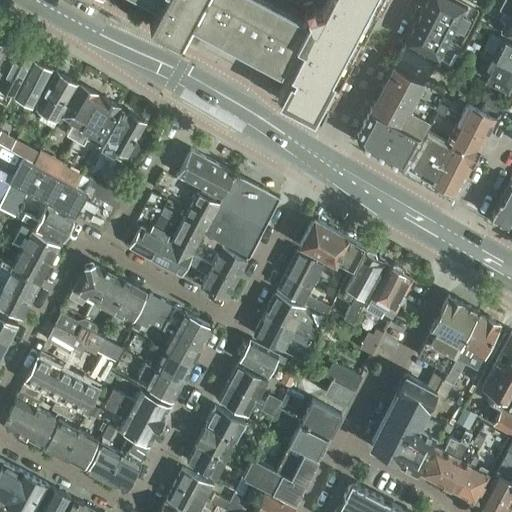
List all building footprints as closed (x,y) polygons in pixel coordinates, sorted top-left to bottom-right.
[(146,0),(157,6),(149,20),(149,21),(166,30),(179,37),(187,22),(191,24),(223,41),(280,71),(280,72),(283,66),(282,66),(294,46),(292,45),(292,44),(295,40),(304,22),(303,21),(304,19),(268,0),(146,0)] [(287,75),(277,94),(293,102),(292,107),(304,108),(319,116),(320,116),(327,101),(328,102),(333,92),(338,82),(337,82),(344,69),(352,55),(357,45),(362,36),(362,35),(368,24),(370,20),(372,17),(372,16),(375,10),(380,2),(380,1),(380,0),(326,0),(325,2),(322,8),(321,8),(316,10),(313,1),(303,4),(306,14),(304,19),(303,21),(304,22),(295,40),(292,44),(292,45),(294,46),(282,66),(283,66),(290,70),(287,75)] [(427,0),(425,5),(465,26),(468,19),(458,13),(463,3),(464,2),(459,0),(427,0)] [(504,0),(500,8),(511,14),(503,30),(511,34),(511,3),(506,0),(504,0)] [(416,22),(415,22),(445,38),(445,37),(451,27),(461,33),(465,26),(425,5),(416,22)] [(407,39),(406,40),(436,55),(445,38),(415,22),(415,23),(407,39)] [(472,36),(468,44),(476,48),(480,41),(472,36)] [(486,49),(484,52),(511,67),(511,42),(501,37),(493,52),(486,49)] [(0,64),(11,45),(0,39),(0,64)] [(406,40),(395,62),(425,78),(432,66),(452,77),(458,67),(437,56),(406,40)] [(476,48),(468,44),(465,50),(466,51),(458,66),(466,71),(473,57),(472,56),(476,48)] [(32,57),(11,45),(0,64),(0,99),(7,103),(32,57)] [(454,52),(448,62),(455,65),(460,55),(454,52)] [(511,85),(511,67),(484,52),(482,56),(489,60),(481,76),(509,91),(511,85)] [(14,92),(34,103),(53,69),(34,58),(14,92)] [(371,107),(398,121),(419,132),(444,88),(395,63),(371,107)] [(57,71),(36,106),(43,110),(38,119),(53,127),(78,83),(57,71)] [(68,134),(76,139),(101,96),(81,85),(63,116),(74,123),(68,134)] [(487,94),(480,108),(496,116),(503,103),(487,94)] [(101,96),(76,139),(77,139),(85,144),(89,137),(98,142),(119,106),(101,96)] [(446,115),(458,121),(486,136),(496,116),(480,108),(468,101),(462,113),(450,107),(446,115)] [(373,148),(381,153),(398,121),(371,107),(363,121),(357,133),(359,141),(372,149),(373,148)] [(121,110),(101,146),(109,150),(110,155),(117,158),(121,157),(124,151),(125,152),(126,151),(130,153),(134,152),(138,147),(136,143),(132,140),(143,120),(129,112),(128,114),(121,110)] [(398,121),(381,153),(403,166),(419,132),(398,121)] [(458,121),(447,141),(476,156),(486,136),(458,121)] [(426,130),(420,143),(430,148),(427,155),(466,175),(476,156),(447,141),(426,130)] [(0,131),(0,141),(11,147),(15,139),(0,131)] [(11,146),(10,149),(22,155),(34,161),(39,151),(16,138),(11,146)] [(430,148),(420,143),(406,167),(455,195),(466,175),(427,155),(430,148)] [(39,151),(34,161),(55,173),(61,162),(62,160),(41,148),(39,151)] [(177,173),(202,187),(221,197),(234,172),(234,171),(232,169),(231,170),(191,148),(177,173)] [(22,155),(8,180),(26,190),(74,216),(87,192),(83,189),(76,185),(76,184),(73,182),(62,176),(57,173),(55,173),(34,161),(22,155)] [(61,162),(55,173),(57,173),(62,176),(73,182),(76,184),(81,175),(82,173),(61,162)] [(204,233),(249,256),(280,196),(236,174),(234,177),(233,177),(204,233)] [(89,178),(83,189),(87,192),(116,207),(123,196),(89,178)] [(508,222),(511,224),(511,181),(509,180),(499,199),(490,215),(507,224),(508,222)] [(9,181),(0,200),(0,205),(15,214),(26,190),(9,181)] [(197,192),(183,217),(204,228),(221,197),(202,187),(199,193),(197,192)] [(152,192),(148,199),(153,202),(157,195),(152,192)] [(25,212),(21,219),(61,240),(72,220),(45,206),(38,219),(25,212)] [(160,215),(155,226),(164,230),(169,220),(160,215)] [(204,228),(183,217),(170,242),(191,252),(204,228)] [(312,220),(299,245),(348,271),(363,244),(319,218),(312,220)] [(155,260),(166,239),(169,234),(153,226),(150,231),(140,226),(129,246),(155,260)] [(32,230),(22,248),(49,263),(59,244),(32,230)] [(237,277),(246,260),(220,246),(222,242),(212,237),(205,234),(201,241),(208,245),(208,246),(218,251),(211,263),(237,277)] [(191,252),(170,242),(166,239),(155,260),(180,273),(191,252)] [(345,284),(346,285),(341,294),(352,299),(344,315),(352,320),(384,260),(377,257),(378,256),(376,255),(375,251),(369,247),(369,248),(365,249),(364,248),(345,284)] [(22,248),(12,266),(40,281),(49,263),(22,248)] [(323,261),(298,248),(285,271),(309,285),(323,261)] [(226,298),(237,277),(211,263),(194,255),(190,263),(207,272),(200,284),(226,298)] [(85,295),(93,299),(94,299),(109,271),(92,263),(85,265),(68,295),(81,302),(85,295)] [(392,316),(412,277),(403,272),(402,267),(395,263),(391,265),(388,264),(365,308),(380,316),(383,311),(392,316)] [(12,266),(3,284),(30,299),(40,281),(12,266)] [(100,303),(112,309),(127,281),(109,271),(94,299),(93,299),(85,313),(93,317),(100,303)] [(309,285),(285,271),(277,287),(325,313),(329,305),(306,292),(309,285)] [(127,281),(112,309),(114,310),(110,316),(127,325),(146,291),(127,281)] [(30,299),(3,284),(0,289),(0,306),(20,317),(30,299)] [(329,284),(325,292),(332,295),(335,287),(329,284)] [(274,291),(263,311),(312,338),(316,330),(310,326),(313,320),(303,309),(304,307),(274,291)] [(150,294),(136,319),(146,325),(148,321),(173,334),(175,330),(201,345),(211,326),(185,312),(150,294)] [(469,305),(448,294),(417,354),(437,364),(447,369),(478,309),(469,304),(469,305)] [(477,314),(479,310),(478,309),(447,369),(425,411),(434,416),(464,359),(477,366),(499,323),(497,322),(497,323),(496,322),(496,321),(496,317),(490,313),(485,315),(484,316),(483,316),(484,315),(483,314),(482,316),(477,314)] [(60,311),(54,322),(76,334),(80,325),(91,331),(95,323),(83,317),(76,320),(60,311)] [(312,338),(263,311),(253,331),(282,347),(289,335),(308,345),(312,338)] [(0,337),(7,342),(17,324),(0,314),(0,337)] [(201,345),(175,330),(173,334),(165,348),(192,363),(201,345)] [(500,408),(511,385),(511,331),(482,384),(494,391),(488,401),(500,408)] [(238,358),(266,374),(276,356),(281,359),(283,355),(250,337),(238,358)] [(182,381),(192,363),(165,348),(156,344),(153,349),(162,353),(155,367),(182,381)] [(98,387),(73,373),(37,354),(23,380),(85,412),(98,387)] [(325,373),(354,388),(361,374),(332,360),(325,373)] [(172,400),(182,381),(155,367),(145,361),(138,375),(148,380),(145,385),(172,400)] [(237,362),(227,380),(256,396),(266,378),(237,362)] [(447,369),(437,364),(427,385),(436,389),(447,369)] [(280,380),(289,385),(295,374),(286,369),(280,380)] [(436,389),(427,385),(406,374),(371,441),(373,447),(416,469),(434,433),(437,435),(444,421),(434,416),(425,411),(436,389)] [(325,391),(347,402),(353,389),(332,378),(325,391)] [(256,396),(227,380),(217,398),(246,414),(252,403),(272,414),(277,407),(265,400),(256,396)] [(5,426),(20,434),(34,407),(43,391),(23,381),(3,419),(2,419),(5,426)] [(111,388),(107,396),(159,423),(169,403),(139,387),(133,399),(111,388)] [(278,405),(293,412),(299,400),(285,392),(281,399),(278,404),(278,405)] [(269,393),(265,400),(277,407),(278,407),(278,405),(278,404),(281,399),(269,393)] [(159,423),(107,396),(103,404),(124,416),(118,427),(148,443),(159,423)] [(34,407),(20,434),(39,444),(54,417),(57,412),(58,413),(64,401),(56,397),(51,409),(50,408),(46,413),(34,407)] [(302,418),(331,433),(341,413),(313,398),(302,418)] [(72,405),(64,401),(58,413),(66,417),(72,405)] [(90,404),(86,411),(95,416),(99,409),(90,404)] [(214,404),(205,423),(234,438),(244,420),(214,404)] [(456,420),(466,426),(475,412),(464,406),(456,420)] [(493,422),(511,433),(511,411),(502,406),(493,422)] [(272,420),(286,427),(292,414),(278,407),(272,420)] [(43,446),(62,456),(77,429),(57,419),(43,446)] [(93,431),(101,434),(107,423),(99,420),(93,431)] [(195,441),(225,456),(234,438),(205,423),(204,422),(195,441)] [(290,442),(318,457),(329,437),(300,422),(290,442)] [(478,433),(489,438),(494,427),(484,422),(478,433)] [(86,468),(105,478),(119,451),(118,450),(107,445),(107,439),(114,427),(107,423),(101,434),(100,436),(100,441),(86,468)] [(252,433),(261,437),(264,429),(256,425),(252,433)] [(77,429),(62,456),(82,466),(96,439),(77,429)] [(119,451),(105,478),(120,486),(127,484),(139,461),(147,445),(127,434),(118,450),(119,451)] [(419,471),(437,481),(458,441),(450,436),(443,449),(433,444),(419,471)] [(225,456),(195,441),(186,459),(215,474),(225,456)] [(437,481),(456,490),(469,463),(459,458),(466,445),(458,441),(437,481)] [(252,455),(242,475),(294,502),(318,457),(290,442),(276,468),(252,455)] [(479,502),(496,511),(503,511),(511,495),(511,479),(507,477),(511,466),(511,451),(507,449),(479,502)] [(242,456),(237,464),(244,468),(251,456),(248,454),(246,458),(242,456)] [(469,463),(456,490),(474,500),(488,473),(474,465),(478,457),(474,455),(469,463)] [(0,499),(2,501),(19,469),(0,459),(0,499)] [(182,466),(174,482),(205,498),(213,483),(182,466)] [(19,469),(2,501),(23,511),(33,511),(48,484),(19,469)] [(223,481),(234,487),(238,480),(226,474),(223,481)] [(197,511),(205,498),(174,482),(166,497),(193,511),(197,511)] [(409,511),(355,483),(348,485),(349,485),(336,510),(335,510),(334,511),(409,511)] [(62,511),(71,496),(50,486),(37,511),(62,511)] [(253,510),(256,511),(289,511),(294,503),(265,488),(253,510)] [(234,491),(230,498),(238,502),(240,499),(242,495),(238,493),(234,491)] [(216,504),(223,508),(227,501),(228,499),(214,492),(210,500),(216,504)] [(89,511),(91,507),(73,498),(65,511),(89,511)] [(228,502),(225,509),(230,511),(238,511),(243,504),(238,502),(230,498),(228,502)] [(185,511),(164,501),(157,511),(185,511)]
